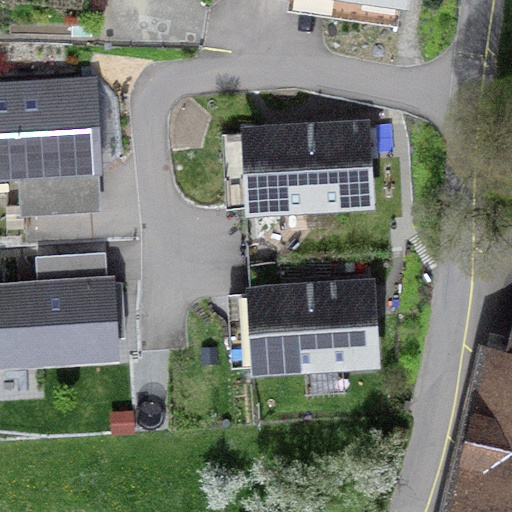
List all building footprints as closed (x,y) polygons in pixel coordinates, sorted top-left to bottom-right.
[(383,0),(308,0),(381,13),(383,0)] [(125,83),(6,95),(14,170),(133,158),(125,83)] [(238,115),(243,208),(376,201),(371,108),(238,115)] [(128,267),(16,273),(20,354),(132,348),(128,267)] [(354,288),(250,294),(254,366),(358,360),(354,288)] [(457,511),(511,511),(511,339),(511,340),(457,511)]
